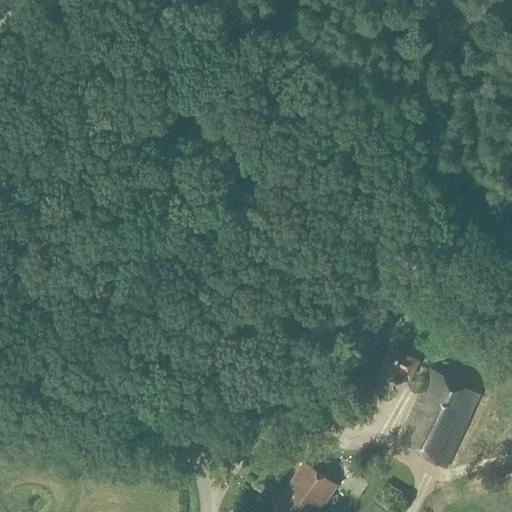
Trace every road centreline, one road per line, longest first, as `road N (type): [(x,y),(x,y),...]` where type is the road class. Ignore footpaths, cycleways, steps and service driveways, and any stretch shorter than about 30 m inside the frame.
road 1 (track): [(210,506),(285,412),(511,215)]
road 2 (unclassified): [(209,511),(199,455),(171,426),(0,386)]
